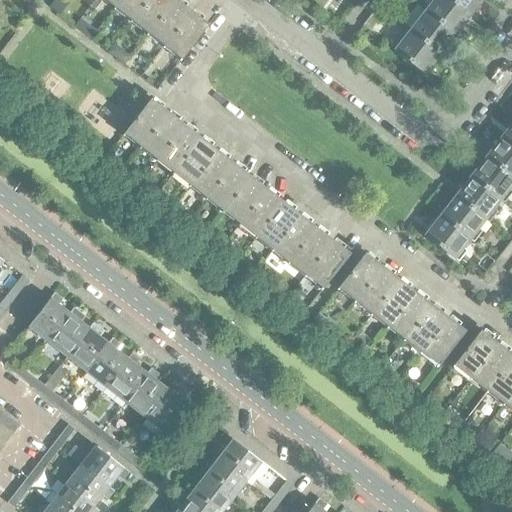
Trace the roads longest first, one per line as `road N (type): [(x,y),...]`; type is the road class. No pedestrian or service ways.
road 1 (residential): [(511,349),(179,92),(252,1)]
road 2 (tertiary): [(68,245),(335,454)]
road 3 (residential): [(252,1),(423,127),(457,117),(511,54)]
